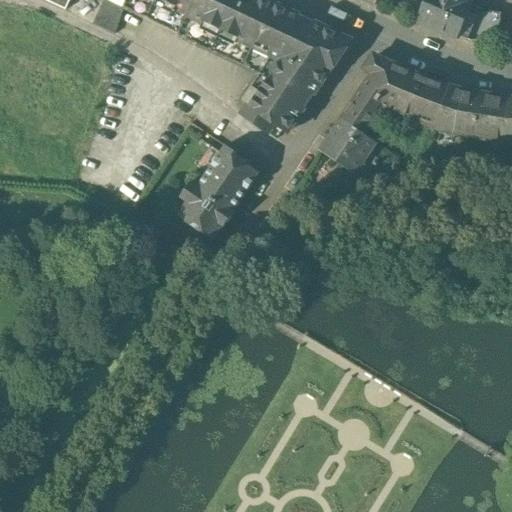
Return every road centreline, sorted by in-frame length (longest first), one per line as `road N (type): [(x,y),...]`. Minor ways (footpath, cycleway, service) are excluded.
road 1 (residential): [(219,258),(380,26)]
road 2 (secondary): [(380,26),(440,54),(511,71)]
